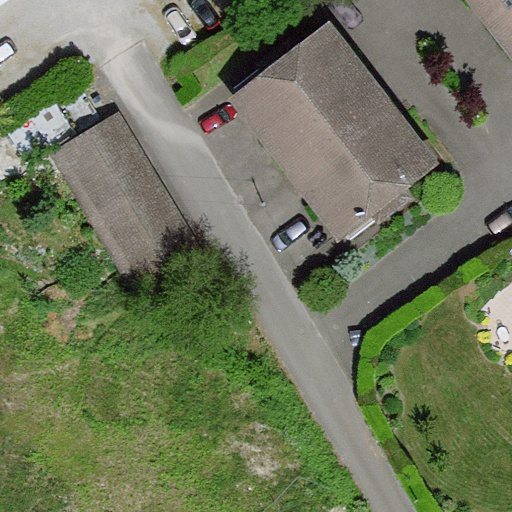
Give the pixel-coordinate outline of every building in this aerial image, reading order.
[(511,0),(477,0),(511,45),(511,0)] [(341,236),(373,212),(368,203),(391,185),(399,194),(433,167),(332,33),(299,57),(306,67),(303,70),(281,86),(272,76),(240,101),(337,234),(341,236)] [(306,67),(299,57),(287,43),(262,62),(272,76),(281,86),(303,70),(306,67)] [(61,159),(67,169),(146,299),(196,269),(112,129),(61,159)] [(368,203),(373,212),(386,228),(410,210),(399,194),(391,185),(368,203)]
